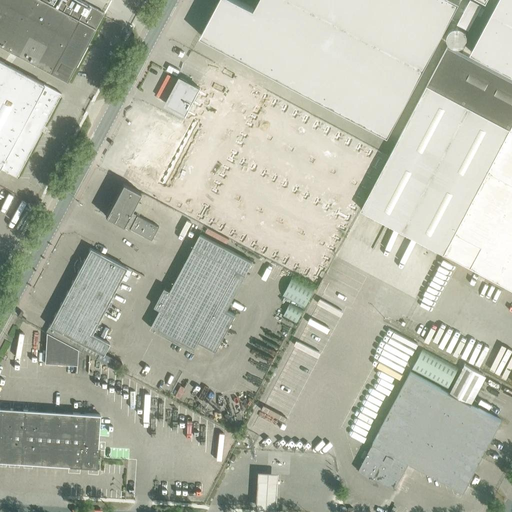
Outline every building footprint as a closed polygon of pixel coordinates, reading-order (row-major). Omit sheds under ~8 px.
[(80,0),(0,0),(0,45),(67,82),(104,12),(80,0)] [(460,0),(458,0),(258,0),(254,8),(239,0),(219,0),(201,35),(388,135),(460,0)] [(474,0),(469,0),(457,23),(469,29),(482,4),(474,0)] [(511,73),(511,0),(497,0),(471,51),(472,52),(488,61),(511,73)] [(454,26),(445,40),(459,49),(468,34),(454,26)] [(360,208),(444,253),(511,288),(511,80),(463,54),(448,46),(427,84),(360,208)] [(0,167),(17,176),(41,130),(44,131),(47,127),(44,125),(61,93),(0,60),(0,167)] [(180,77),(168,99),(173,101),(170,107),(186,115),(200,88),(180,77)] [(277,252),(304,196),(150,122),(129,165),(184,191),(191,177),(235,198),(222,226),(277,252)] [(123,182),(105,215),(151,240),(158,226),(130,211),(141,192),(123,182)] [(161,309),(151,327),(171,338),(171,339),(173,340),(174,339),(194,350),(199,341),(216,350),(235,314),(227,309),(252,261),(200,234),(170,290),(165,287),(155,306),(161,309)] [(45,332),(46,332),(62,340),(99,360),(109,342),(91,333),(126,267),(90,248),(45,332)] [(292,277),(282,296),(305,308),(315,289),(292,277)] [(290,303),(283,316),(296,323),(303,310),(290,303)] [(46,332),(45,362),(61,363),(62,340),(46,332)] [(447,389),(459,368),(423,348),(411,370),(447,389)] [(410,372),(358,470),(383,483),(385,481),(396,487),(403,474),(409,462),(464,491),(501,420),(468,402),(483,374),(466,365),(452,393),(410,372)] [(0,460),(20,462),(96,467),(100,414),(0,407),(0,460)] [(254,508),(274,508),(275,471),(255,471),(254,508)]
